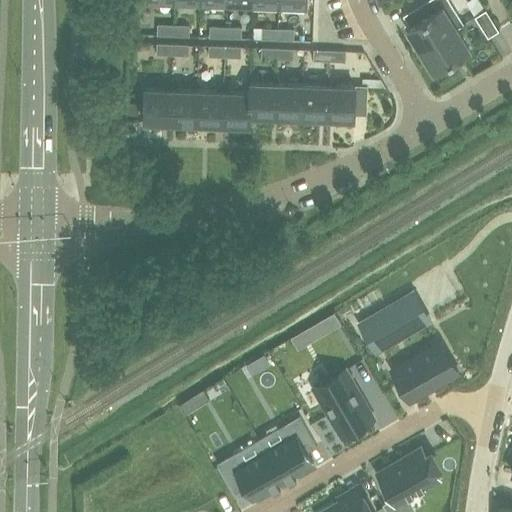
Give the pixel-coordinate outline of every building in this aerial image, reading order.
[(455,28),(463,23),(449,0),(425,0),(421,3),(427,14),(407,27),(412,35),(409,37),(417,50),(455,28)] [(487,36),(498,29),(485,8),(474,15),(487,36)] [(173,34),(173,24),(157,24),(157,34),(173,34)] [(190,24),(174,24),(173,34),(189,35),(190,24)] [(225,37),(226,26),(209,26),(209,36),(225,37)] [(242,27),(226,26),(225,37),(242,38),(242,27)] [(278,39),(278,28),(262,27),(261,38),(278,39)] [(278,39),(294,39),(294,28),(278,28),(278,39)] [(468,50),(455,28),(417,50),(425,64),(429,62),(434,70),(437,68),(439,71),(453,63),(451,60),(468,50)] [(156,53),(172,54),(173,43),(156,42),(156,53)] [(172,54),(188,54),(189,44),(173,43),(172,54)] [(209,44),(208,55),(225,56),(225,45),(209,44)] [(225,56),(241,57),(241,46),(225,45),(225,56)] [(260,57),(277,58),(277,47),(261,46),(260,57)] [(277,58),(293,59),(294,48),(277,47),(277,58)] [(313,59),(329,60),(330,49),(313,48),(313,59)] [(330,49),(329,60),(346,61),(346,50),(330,49)] [(223,90),(222,123),(248,124),(250,82),(249,81),(248,91),(223,90)] [(250,82),(248,124),(249,124),(249,113),(275,114),(276,83),(250,82)] [(276,83),(275,114),(301,115),(302,84),(276,83)] [(302,84),(301,115),(327,116),(328,85),(302,84)] [(355,86),(328,85),(327,116),(354,117),(355,86)] [(143,120),(170,121),(171,88),(144,87),(143,120)] [(171,88),(170,121),(196,122),(197,89),(171,88)] [(197,89),(196,122),(222,123),(223,90),(197,89)] [(413,290),(359,321),(368,336),(391,323),(397,333),(428,316),(413,290)] [(312,320),(319,332),(341,320),(334,307),(312,320)] [(401,384),(410,399),(459,371),(450,356),(441,361),(433,347),(432,345),(415,354),(416,356),(395,368),(404,383),(401,384)] [(253,359),(258,368),(269,362),(264,352),(253,359)] [(345,368),(314,385),(342,435),(373,417),(345,368)] [(209,398),(203,388),(179,403),(185,413),(209,398)] [(290,436),(265,450),(283,481),(314,463),(307,450),(317,444),(299,414),(283,423),(290,436)] [(283,481),(265,450),(241,465),(233,452),(217,461),(234,492),(245,486),(252,499),(283,481)] [(439,481),(421,450),(379,474),(397,505),(439,481)] [(339,499),(317,511),(373,511),(357,483),(337,495),(339,499)]
